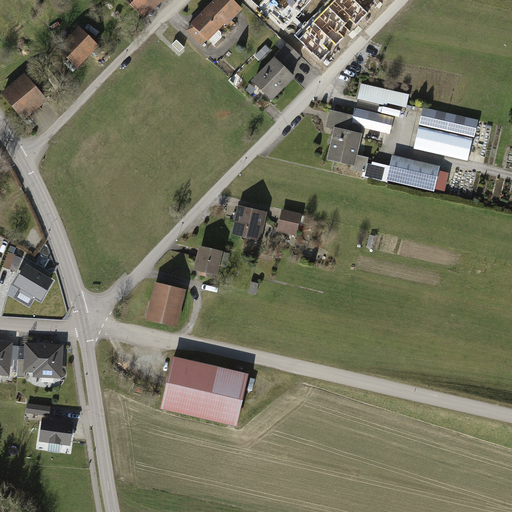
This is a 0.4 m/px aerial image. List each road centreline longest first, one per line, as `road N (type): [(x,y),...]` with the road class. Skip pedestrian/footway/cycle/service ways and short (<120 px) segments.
road 1 (residential): [(401,0),(131,280),(93,310),(80,310)]
road 2 (residential): [(180,0),(21,158)]
road 3 (tertiary): [(114,511),(84,327)]
road 4 (tertiary): [(80,310),(21,158)]
